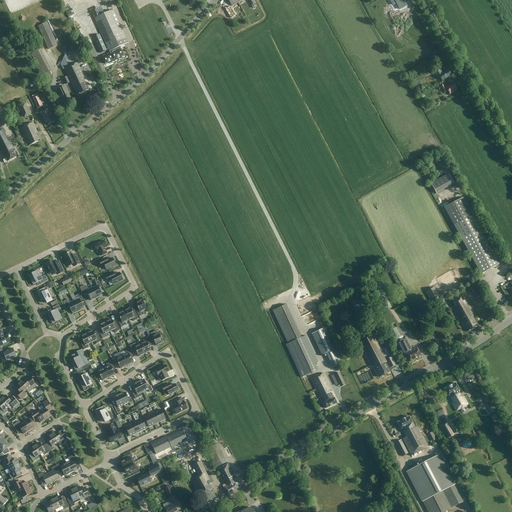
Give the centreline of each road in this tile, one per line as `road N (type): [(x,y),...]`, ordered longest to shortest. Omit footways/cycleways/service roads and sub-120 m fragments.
road 1 (tertiary): [(511,320),(210,511)]
road 2 (residential): [(15,268),(97,227),(107,231),(132,288),(59,337)]
road 3 (unclassified): [(511,155),(422,0)]
road 4 (residential): [(107,458),(192,416),(195,404),(171,357)]
road 5 (residential): [(0,202),(113,102)]
road 6 (unclassified): [(113,102),(215,0)]
